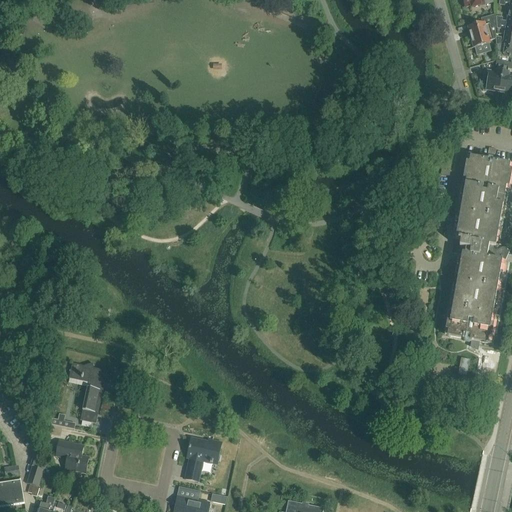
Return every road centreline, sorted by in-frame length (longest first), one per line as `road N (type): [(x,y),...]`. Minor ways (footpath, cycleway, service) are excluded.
road 1 (residential): [(162,492),(105,479),(117,426),(173,436)]
road 2 (residential): [(511,117),(471,110),(439,0)]
